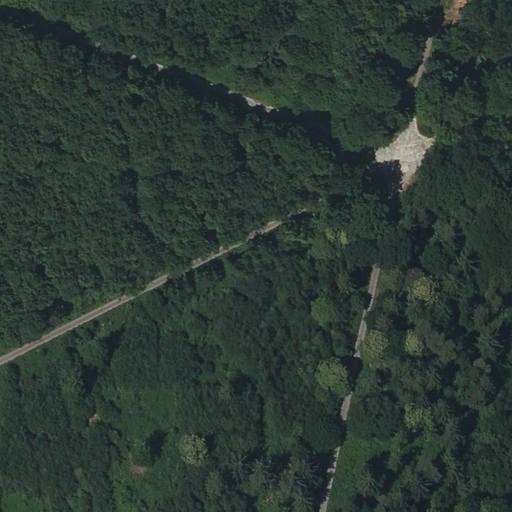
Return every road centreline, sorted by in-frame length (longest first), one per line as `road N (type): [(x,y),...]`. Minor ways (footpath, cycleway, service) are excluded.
road 1 (track): [(0,361),(411,151)]
road 2 (track): [(0,4),(411,151)]
road 3 (track): [(411,151),(325,511)]
road 4 (track): [(411,151),(443,0)]
